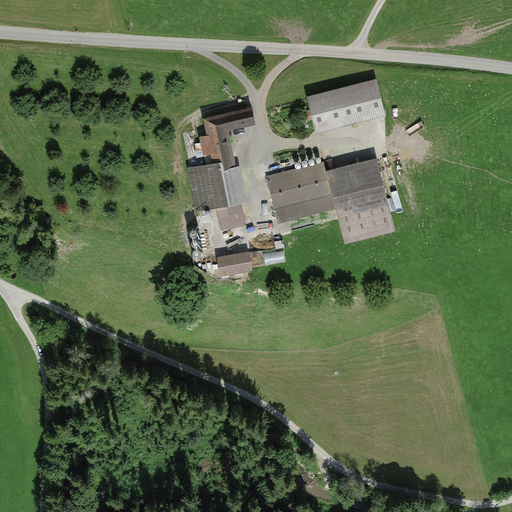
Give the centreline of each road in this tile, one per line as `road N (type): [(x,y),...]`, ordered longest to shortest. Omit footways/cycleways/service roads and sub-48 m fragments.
road 1 (track): [(3,286),(243,393),(344,470),(418,495),(488,505),(511,499)]
road 2 (residential): [(511,68),(0,31)]
road 3 (track): [(44,511),(46,379),(3,286)]
